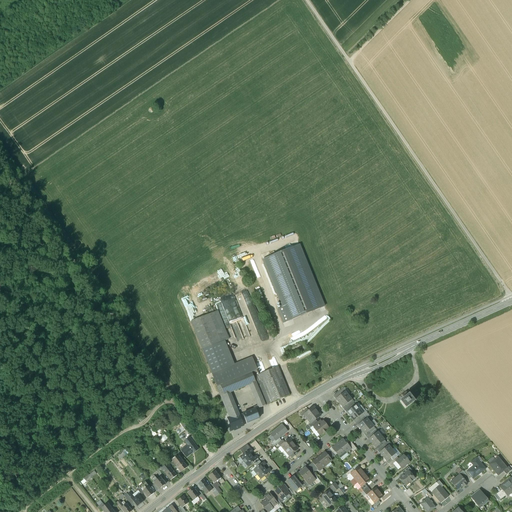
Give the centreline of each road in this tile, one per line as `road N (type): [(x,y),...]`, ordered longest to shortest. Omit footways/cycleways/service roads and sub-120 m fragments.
road 1 (track): [(306,0),(511,296)]
road 2 (track): [(170,399),(0,156)]
road 3 (tertiary): [(318,392),(511,300)]
road 4 (track): [(127,0),(0,86)]
road 5 (track): [(68,476),(170,399)]
road 6 (residential): [(249,502),(344,423)]
road 7 (tertiary): [(215,459),(318,392)]
